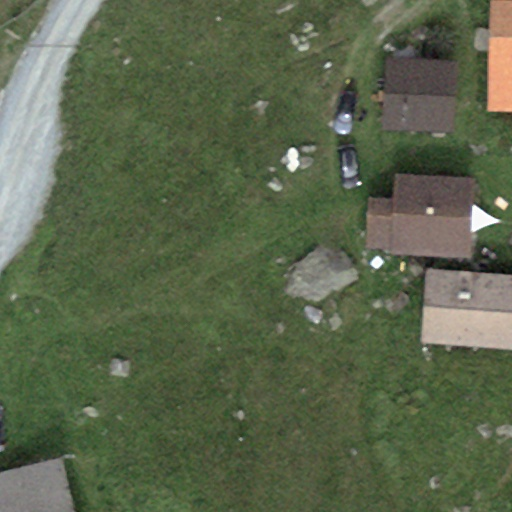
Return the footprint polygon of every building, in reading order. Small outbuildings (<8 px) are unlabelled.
[(511,1),(490,2),(491,112),(511,111),(511,1)] [(455,62),(387,59),(383,130),(451,134),(455,62)] [(393,199),(368,197),(365,252),(469,257),(473,180),(394,176),(393,199)] [(511,276),(426,270),(421,343),(511,349),(511,276)] [(72,511),(61,461),(0,474),(0,511),(72,511)]
